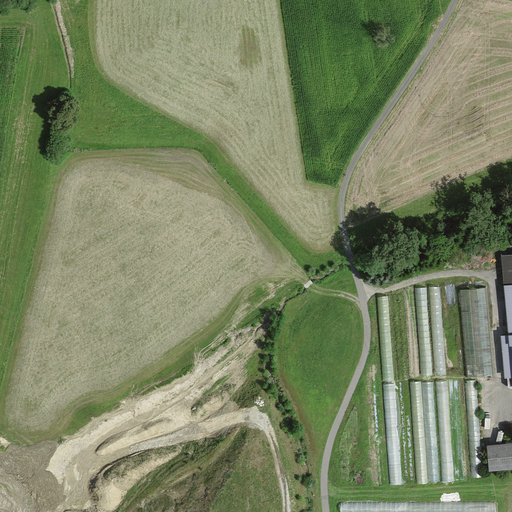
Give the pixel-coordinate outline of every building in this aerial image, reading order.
[(511,253),(502,255),(511,333),(511,253)] [(487,287),(463,289),(470,376),(494,374),(487,287)] [(411,381),(412,393),(422,393),(421,380),(411,381)] [(401,484),(396,384),(385,384),(390,484),(401,484)] [(438,399),(447,400),(448,384),(439,384),(438,399)] [(511,465),(511,441),(509,442),(488,444),(490,468),(511,465)]
